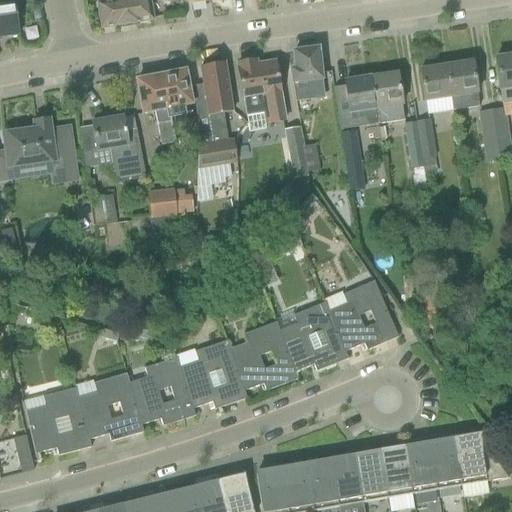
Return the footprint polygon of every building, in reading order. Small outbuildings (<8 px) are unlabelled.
[(127,25),(122,0),(108,0),(109,2),(96,4),(101,29),(127,25)] [(122,0),(127,25),(152,21),(148,0),(122,0)] [(0,6),(0,38),(18,36),(13,4),(0,6)] [(295,71),(290,71),(294,103),(295,103),(309,101),(308,97),(322,95),(320,80),(317,50),(293,53),(295,71)] [(511,57),(494,60),(501,106),(511,104),(511,57)] [(255,62),(236,65),(242,101),(248,132),(265,129),(264,124),(283,121),(274,63),(256,66),(255,62)] [(202,86),(194,87),(195,107),(196,140),(196,148),(196,170),(196,203),(212,201),(210,187),(224,185),(223,179),(230,178),(228,165),(230,165),(237,164),(233,142),(227,143),(222,114),(231,113),(229,96),(224,64),(200,68),(202,86)] [(471,64),(445,68),(452,112),(478,108),(471,64)] [(419,72),(424,102),(450,99),(445,68),(419,72)] [(184,73),(160,77),(171,135),(172,135),(177,135),(180,134),(184,132),(188,127),(190,121),(190,113),(188,114),(187,106),(190,105),(184,73)] [(370,79),(377,126),(403,122),(396,75),(370,79)] [(171,135),(160,77),(136,82),(142,114),(155,112),(161,146),(173,143),(172,135),(171,135)] [(377,126),(370,79),(344,83),(349,114),(363,112),(365,128),(377,126)] [(510,160),(508,143),(503,110),(491,112),(498,162),(510,160)] [(498,162),(491,112),(479,114),(486,164),(498,162)] [(122,118),(91,124),(98,168),(111,166),(114,181),(144,176),(135,131),(125,133),(122,118)] [(34,124),(35,131),(3,136),(6,155),(0,155),(0,180),(12,179),(10,168),(51,162),(53,176),(74,173),(67,130),(49,133),(48,122),(34,124)] [(428,122),(416,124),(423,170),(422,170),(423,176),(436,175),(428,122)] [(423,170),(416,124),(403,126),(410,172),(422,170),(423,170)] [(307,173),(303,149),(299,129),(284,132),(293,181),(287,191),(299,200),(308,190),(308,178),(307,173)] [(340,135),(349,193),(362,190),(354,133),(340,135)] [(314,147),(303,149),(307,173),(319,171),(314,147)] [(175,216),(172,191),(147,193),(149,218),(175,216)] [(181,191),(172,191),(175,216),(192,216),(192,199),(181,199),(181,191)] [(316,201),(310,196),(299,208),(306,213),(316,201)] [(111,197),(90,200),(93,222),(114,219),(111,197)] [(272,219),(266,213),(258,221),(264,227),(272,219)] [(284,249),(299,243),(293,228),(287,223),(273,240),(284,249)] [(233,258),(226,258),(227,241),(201,240),(199,268),(225,269),(225,274),(233,274),(233,258)] [(259,255),(250,267),(256,273),(261,287),(274,282),(266,261),(259,255)] [(250,267),(239,280),(233,287),(243,295),(262,288),(261,287),(256,273),(250,267)] [(342,296),(345,305),(328,312),(324,304),(347,361),(347,360),(344,353),(363,345),(366,352),(397,339),(373,283),(342,296)] [(147,293),(129,305),(136,317),(155,305),(147,293)] [(275,324),(296,381),(297,381),(294,373),(312,366),(315,373),(347,361),(324,304),(293,317),(296,325),(279,332),(275,324)] [(42,322),(58,327),(60,319),(45,314),(42,322)] [(451,315),(436,317),(438,330),(453,327),(451,315)] [(275,324),(243,335),(247,344),(229,351),(226,342),(225,342),(245,400),(246,400),(243,393),(262,386),(265,393),(296,381),(275,324)] [(100,339),(116,343),(118,336),(102,331),(100,339)] [(121,339),(137,343),(139,336),(123,331),(121,339)] [(245,400),(225,342),(194,353),(197,362),(179,368),(176,359),(175,360),(194,418),(192,410),(211,404),(213,411),(245,400)] [(175,360),(143,370),(146,379),(128,384),(126,375),(125,375),(142,434),(140,426),(159,420),(162,428),(194,418),(175,360)] [(125,375),(93,385),(95,394),(77,399),(75,390),(74,390),(89,449),(90,449),(88,441),(107,436),(109,443),(142,434),(125,375)] [(89,449),(74,390),(42,398),(44,407),(24,412),(36,463),(37,462),(36,455),(55,450),(57,457),(89,449)] [(15,437),(19,471),(31,470),(28,436),(15,437)] [(453,442),(461,487),(507,479),(485,448),(480,449),(478,438),(453,442)] [(461,487),(453,442),(428,446),(436,492),(461,487)] [(428,446),(403,450),(411,496),(436,492),(428,446)] [(411,496),(403,450),(379,455),(386,500),(411,496)] [(379,455),(354,459),(362,504),(386,500),(379,455)] [(362,504),(354,459),(329,463),(337,508),(362,504)] [(316,511),(337,508),(329,463),(305,467),(312,511),(316,511)] [(312,511),(305,467),(280,471),(287,511),(312,511)] [(287,511),(280,471),(255,476),(260,511),(287,511)] [(219,484),(225,511),(252,511),(243,478),(219,484)] [(225,511),(219,484),(194,490),(199,511),(225,511)] [(199,511),(194,490),(170,496),(174,511),(199,511)] [(174,511),(170,496),(146,502),(148,511),(174,511)] [(148,511),(146,502),(122,508),(122,511),(148,511)]
